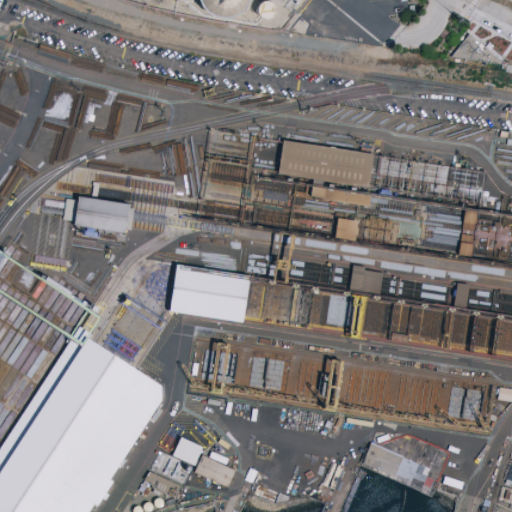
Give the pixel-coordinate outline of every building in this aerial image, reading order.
[(223,25),(233,24),(242,20),(250,14),(255,5),(256,0),(193,0),(196,9),(204,18),(213,23),(223,25)] [(276,13),(277,10),(276,6),(273,3),(270,1),(267,0),(263,0),(259,2),(257,4),(256,8),(255,11),(256,14),(257,17),(260,20),(263,21),(266,22),(269,21),(272,20),(275,17),(276,13)] [(278,175),(367,187),(372,153),(282,142),(278,175)] [(120,203),(68,195),(64,225),(116,232),(120,203)] [(354,232),(354,222),(338,222),(338,232),(354,232)] [(234,321),(240,278),(166,268),(160,311),(234,321)] [(377,290),(377,272),(371,271),(371,277),(355,277),(354,289),(377,290)] [(309,446),(298,469),(269,456),(274,446),(291,409),(297,412),(320,422),(309,446)] [(203,453),(198,465),(177,456),(169,453),(162,450),(177,417),(178,415),(213,430),(203,453)] [(441,447),(424,490),(419,488),(363,465),(380,423),(441,447)] [(480,445),(461,439),(458,450),(476,456),(480,445)] [(224,458),(208,451),(205,458),(222,464),(224,458)] [(236,473),(228,491),(195,477),(203,459),(236,473)] [(163,493),(168,481),(145,471),(140,482),(163,493)] [(276,492),(258,485),(254,496),(272,503),(276,492)]
